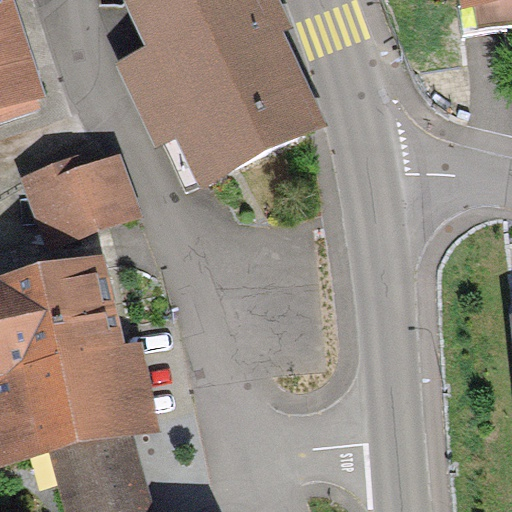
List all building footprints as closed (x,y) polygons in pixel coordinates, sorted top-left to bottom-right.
[(13,0),(0,0),(0,122),(38,111),(35,103),(44,101),(27,45),(13,0)] [(303,77),(284,39),(296,33),(279,0),(142,0),(130,6),(154,55),(121,71),(159,148),(177,139),(201,187),(327,125),(303,77)] [(69,164),(21,179),(45,251),(140,219),(120,159),(73,175),(69,164)] [(0,470),(51,459),(135,439),(162,433),(143,345),(126,349),(106,260),(0,283),(0,470)] [(132,511),(146,474),(135,439),(51,459),(64,511),(132,511)]
